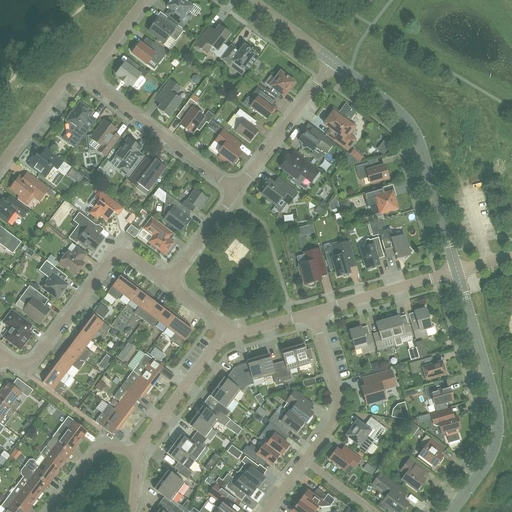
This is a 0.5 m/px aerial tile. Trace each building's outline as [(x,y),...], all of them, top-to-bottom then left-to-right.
[(171,19),(183,27),(191,16),(187,14),(187,12),(192,6),(183,0),(171,0),(167,7),(169,8),(165,14),(171,19)] [(175,42),(184,30),(167,18),(163,23),(156,18),(151,24),(153,25),(148,31),(164,43),(169,37),(175,42)] [(196,46),(195,47),(199,50),(200,48),(206,53),(211,47),(217,51),(214,54),(220,58),(229,47),(223,43),(229,34),(219,27),(209,40),(203,35),(196,45),(196,46)] [(166,53),(153,43),(149,50),(139,43),(139,44),(138,43),(136,43),(133,47),(134,49),(131,53),(146,65),(154,70),(159,63),(166,53)] [(229,47),(220,58),(229,65),(232,62),(242,70),(243,67),(248,71),(259,57),(254,53),(250,50),(250,48),(247,45),(244,46),(244,45),(239,51),(230,45),(229,47)] [(145,79),(149,74),(136,65),(133,69),(124,63),(123,64),(121,65),(119,68),(119,70),(115,75),(120,78),(119,80),(125,85),(127,83),(131,87),(140,75),(145,79)] [(283,97),(294,83),(280,72),(266,92),(275,98),(276,96),(278,98),(280,94),(283,97)] [(157,109),(159,110),(159,111),(160,113),(162,113),(163,114),(165,114),(169,117),(181,101),(174,96),(180,88),(170,81),(161,93),(155,100),(161,104),(157,109)] [(271,105),(274,101),(257,88),(249,98),(254,102),(250,107),(266,119),(270,114),(272,116),(275,111),(271,108),(271,105)] [(206,122),(202,119),(203,117),(193,109),(197,104),(190,99),(182,110),(188,115),(180,125),(191,134),(195,128),(199,131),(206,122)] [(66,133),(62,138),(67,142),(67,143),(75,149),(90,129),(84,124),(92,112),(79,103),(72,112),(71,111),(68,115),(68,118),(66,121),(67,122),(64,125),(66,133)] [(247,124),(251,118),(239,109),(235,115),(239,118),(231,128),(249,142),(257,132),(247,124)] [(337,115),(338,114),(333,109),(327,117),(329,118),(324,124),(330,129),(326,135),(347,150),(355,140),(349,135),(354,128),(337,115)] [(101,146),(97,151),(104,156),(113,145),(118,137),(113,133),(115,130),(103,121),(90,138),(101,146)] [(219,128),(211,122),(208,127),(213,132),(217,131),(219,128)] [(326,154),(334,143),(315,128),(311,133),(312,134),(311,136),(305,131),(303,134),(300,135),(300,138),(298,141),(301,143),(301,147),(304,149),(307,148),(312,152),(316,147),(326,154)] [(241,153),(229,144),(234,139),(223,131),(214,142),(222,148),(218,153),(219,154),(218,155),(218,157),(223,161),(226,161),(226,160),(233,164),(241,153)] [(116,155),(122,160),(123,163),(118,169),(129,177),(142,159),(134,153),(138,147),(128,139),(116,155)] [(383,154),(391,144),(385,139),(377,150),(383,154)] [(70,167),(63,162),(45,149),(39,157),(36,155),(27,166),(45,179),(48,181),(56,187),(64,176),(70,167)] [(353,150),(349,155),(360,163),(364,158),(353,150)] [(343,157),(343,158),(357,164),(360,163),(349,155),(346,152),(345,153),(345,154),(344,156),(343,157)] [(319,172),(313,167),(293,153),(289,158),(287,156),(283,161),(284,162),(280,168),(295,179),(299,173),(311,182),(319,172)] [(166,167),(155,159),(146,170),(140,165),(128,181),(135,187),(137,183),(148,191),(166,167)] [(384,167),(384,166),(369,170),(367,163),(355,167),(359,180),(368,178),(370,184),(388,179),(386,173),(387,172),(388,170),(387,169),(386,168),(384,167)] [(79,183),(83,177),(78,173),(73,179),(79,183)] [(29,185),(19,177),(18,178),(16,178),(15,178),(13,179),(13,180),(13,182),(14,183),(10,189),(23,199),(25,199),(27,199),(28,198),(31,194),(39,201),(48,190),(33,179),(29,185)] [(296,194),(277,179),(273,184),(268,181),(259,192),(267,198),(266,200),(272,205),(273,203),(276,205),(281,199),(288,205),(296,194)] [(397,209),(392,192),(384,194),(382,188),(366,193),(363,193),(367,207),(377,204),(380,214),(397,209)] [(56,193),(50,189),(47,194),(52,198),(56,193)] [(198,210),(207,199),(195,190),(186,201),(184,201),(181,204),(192,212),(195,208),(198,210)] [(99,215),(107,221),(113,212),(118,216),(123,209),(99,191),(94,198),(92,198),(88,203),(89,205),(93,208),(89,214),(96,219),(99,215)] [(179,212),(183,206),(172,198),(167,194),(166,206),(164,219),(182,232),(190,221),(179,212)] [(10,197),(6,203),(2,200),(0,202),(0,218),(6,223),(14,212),(22,218),(28,210),(17,202),(10,197)] [(144,220),(148,214),(142,211),(139,217),(144,220)] [(94,250),(103,238),(92,231),(96,226),(78,212),(72,221),(77,225),(68,238),(76,243),(78,241),(87,248),(88,245),(94,250)] [(173,244),(162,235),(167,229),(152,217),(143,229),(153,236),(148,242),(165,255),(173,244)] [(410,256),(404,235),(393,238),(390,229),(382,232),(379,220),(375,221),(386,259),(395,256),(396,260),(410,256)] [(314,232),(312,224),(304,226),(307,234),(314,232)] [(46,234),(50,228),(46,225),(42,231),(46,234)] [(0,234),(0,244),(12,254),(21,242),(4,230),(0,234)] [(383,254),(378,238),(367,241),(364,248),(360,249),(366,269),(379,265),(376,257),(377,255),(383,254)] [(355,265),(352,256),(348,242),(337,245),(336,243),(323,246),(326,259),(330,271),(334,269),(337,277),(342,276),(344,277),(348,276),(348,274),(350,273),(348,267),(355,265)] [(80,261),(85,255),(71,244),(66,251),(68,252),(59,264),(75,276),(84,264),(80,261)] [(306,263),(298,265),(299,267),(297,268),(300,277),(302,276),(304,285),(306,285),(306,286),(307,287),(308,287),(310,288),(311,288),(312,287),(313,287),(314,286),(315,285),(315,283),(315,282),(316,281),(316,280),(320,278),(319,275),(326,273),(323,264),(319,249),(304,253),(306,263)] [(57,300),(68,285),(60,280),(64,275),(45,261),(38,271),(48,278),(41,288),(57,300)] [(139,288),(127,279),(125,281),(119,276),(119,277),(107,293),(116,301),(122,294),(130,300),(139,288)] [(29,286),(18,300),(26,306),(23,311),(39,323),(49,310),(39,303),(44,297),(29,286)] [(156,303),(150,300),(152,297),(139,288),(130,300),(139,307),(134,313),(143,321),(156,303)] [(175,315),(163,306),(161,308),(156,303),(143,321),(153,328),(158,321),(166,327),(175,315)] [(100,304),(93,312),(102,319),(108,311),(100,304)] [(426,309),(414,312),(417,322),(411,324),(415,338),(426,335),(429,336),(435,334),(436,332),(435,327),(431,328),(426,309)] [(24,321),(11,312),(3,322),(11,328),(4,337),(20,349),(30,335),(20,327),(24,321)] [(110,328),(93,315),(89,321),(87,319),(78,331),(91,340),(97,332),(103,337),(110,328)] [(186,327),(188,325),(175,315),(166,327),(175,334),(170,341),(179,348),(192,331),(186,327)] [(402,327),(399,316),(387,320),(394,345),(395,346),(402,344),(402,342),(412,339),(407,325),(402,327)] [(394,345),(387,320),(376,323),(379,333),(373,335),(377,350),(394,345)] [(349,331),(355,350),(361,349),(362,354),(374,351),(369,336),(364,338),(361,328),(349,331)] [(85,348),(91,340),(78,331),(69,343),(71,344),(68,349),(85,362),(91,353),(85,348)] [(133,347),(128,343),(123,350),(128,354),(133,347)] [(313,360),(310,349),(305,351),(305,349),(304,343),(299,344),(299,345),(292,348),(298,368),(311,364),(310,361),(313,360)] [(298,368),(292,348),(285,350),(284,349),(280,350),(281,356),(282,355),(284,361),(278,363),(282,377),(283,382),(290,380),(288,373),(290,372),(289,370),(298,368)] [(85,362),(68,349),(64,354),(62,353),(53,364),(65,374),(71,366),(78,371),(85,362)] [(158,372),(162,367),(145,354),(132,372),(139,377),(139,376),(151,386),(160,374),(158,372)] [(282,377),(278,363),(272,365),(270,359),(269,354),(257,358),(263,378),(273,375),(275,384),(277,383),(278,384),(278,385),(281,384),(281,383),(283,382),(282,377)] [(263,378),(257,358),(246,361),(249,372),(239,375),(246,386),(253,384),(252,381),(263,378)] [(441,362),(426,366),(424,359),(408,364),(411,376),(420,373),(420,375),(424,374),(426,380),(445,375),(443,370),(444,368),(443,365),(442,364),(441,362)] [(59,382),(65,374),(53,364),(44,376),(46,378),(42,383),(59,396),(66,387),(59,382)] [(396,386),(391,371),(362,379),(364,387),(361,388),(366,405),(385,400),(382,390),(396,386)] [(143,397),(151,386),(139,376),(139,377),(132,372),(120,388),(137,401),(140,396),(143,397)] [(233,400),(240,391),(242,392),(246,386),(239,375),(232,384),(223,378),(216,387),(233,400)] [(316,384),(314,378),(302,382),(304,388),(316,384)] [(15,388),(21,393),(22,394),(28,387),(25,385),(20,381),(15,388)] [(99,391),(104,384),(99,381),(95,387),(99,391)] [(15,401),(21,393),(15,388),(7,382),(0,391),(0,400),(15,412),(20,405),(15,401)] [(452,393),(450,394),(449,388),(436,391),(434,385),(424,388),(427,400),(432,399),(434,406),(452,400),(452,399),(453,398),(452,393)] [(226,409),(233,400),(216,387),(209,396),(218,403),(214,408),(224,416),(226,417),(230,412),(226,409)] [(133,406),(137,401),(120,388),(113,397),(120,402),(114,410),(126,419),(135,408),(133,406)] [(311,416),(312,414),(301,405),(305,399),(294,391),(286,402),(287,403),(283,408),(284,409),(289,413),(303,423),(305,424),(305,423),(306,424),(308,424),(312,418),(312,417),(311,416)] [(15,412),(0,400),(0,420),(4,415),(9,419),(15,412)] [(398,419),(409,421),(404,403),(400,404),(401,404),(402,404),(403,408),(402,408),(402,410),(399,414),(398,419)] [(117,431),(126,419),(114,410),(107,405),(94,422),(111,435),(115,430),(117,431)] [(221,421),(224,416),(214,408),(211,413),(202,407),(195,416),(212,429),(219,419),(221,421)] [(450,408),(430,414),(433,425),(436,427),(438,426),(441,435),(445,433),(448,443),(459,440),(456,430),(461,429),(457,416),(453,417),(450,408)] [(303,423),(289,413),(284,409),(279,416),(275,413),(268,422),(269,423),(280,431),(284,425),(295,433),(303,423)] [(205,438),(212,429),(195,416),(188,425),(196,432),(193,437),(203,444),(207,439),(205,438)] [(381,426),(371,418),(364,427),(357,421),(356,423),(355,422),(354,422),(353,423),(352,423),(351,423),(351,424),(350,425),(351,426),(351,427),(351,428),(352,428),(346,436),(358,445),(357,447),(365,454),(374,442),(371,439),(381,426)] [(65,449),(70,454),(87,431),(73,421),(68,427),(62,424),(56,432),(51,439),(65,449)] [(288,446),(277,437),(281,432),(280,431),(269,423),(261,434),(269,440),(266,445),(279,455),(281,456),(288,446)] [(206,446),(203,444),(193,437),(189,442),(180,435),(173,445),(195,461),(202,452),(206,446)] [(442,456),(432,449),(436,443),(426,435),(420,443),(420,446),(424,448),(416,458),(430,469),(432,465),(434,467),(437,463),(440,463),(443,459),(442,457),(442,456)] [(61,454),(65,449),(51,439),(46,446),(51,450),(45,458),(59,469),(67,459),(61,454)] [(279,455),(266,445),(264,443),(260,449),(257,446),(255,448),(251,444),(248,448),(246,446),(242,452),(256,462),(260,457),(271,465),(279,455)] [(188,470),(195,461),(173,445),(166,454),(177,463),(174,468),(178,471),(188,478),(192,473),(188,470)] [(231,454),(235,449),(231,445),(227,451),(231,454)] [(328,459),(344,471),(349,464),(354,468),(360,459),(344,447),(340,452),(336,449),(328,459)] [(200,465),(210,452),(205,448),(195,462),(200,465)] [(17,450),(12,457),(18,461),(23,453),(17,450)] [(10,455),(4,451),(1,456),(6,460),(10,455)] [(209,472),(220,457),(215,453),(204,468),(209,472)] [(59,469),(45,458),(40,465),(35,461),(33,459),(29,460),(24,466),(48,484),(49,484),(48,483),(51,479),(59,469)] [(264,479),(254,471),(258,467),(248,459),(241,469),(246,473),(243,477),(242,477),(255,487),(257,489),(264,479)] [(425,480),(418,475),(422,469),(409,459),(400,471),(405,475),(401,480),(416,491),(425,480)] [(371,476),(375,470),(367,465),(363,470),(371,476)] [(36,499),(48,484),(24,466),(20,471),(21,475),(23,476),(28,480),(22,488),(36,499)] [(177,493),(188,478),(178,471),(174,476),(167,471),(160,480),(177,493)] [(242,477),(243,477),(236,472),(225,487),(235,494),(238,489),(248,497),(255,487),(242,477)] [(407,503),(402,499),(406,494),(380,474),(371,485),(386,497),(382,502),(394,511),(398,511),(401,509),(403,509),(407,503)] [(172,500),(177,493),(160,480),(153,489),(173,504),(170,509),(172,511),(183,511),(176,507),(178,504),(172,500)] [(238,511),(241,510),(230,502),(234,496),(217,483),(208,494),(221,504),(218,509),(219,510),(221,511),(238,511)] [(22,511),(26,511),(36,499),(22,488),(16,496),(11,492),(6,500),(20,510),(22,511)] [(327,494),(326,496),(317,489),(313,494),(306,489),(302,495),(303,496),(299,501),(314,511),(318,506),(320,508),(329,507),(335,500),(327,494)] [(22,511),(20,510),(6,500),(0,507),(0,506),(0,511),(22,511)] [(313,511),(314,511),(299,501),(296,506),(294,505),(289,511),(290,511),(313,511)]
